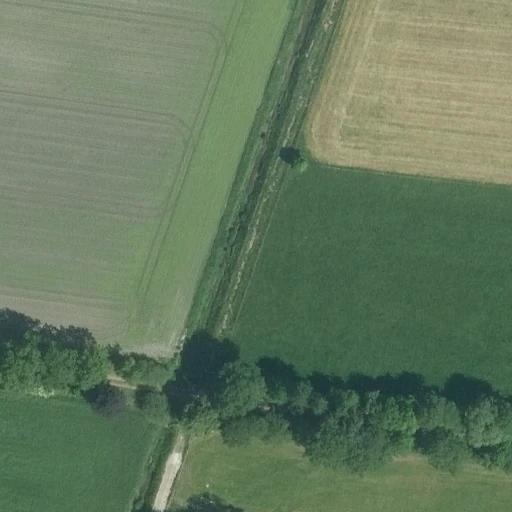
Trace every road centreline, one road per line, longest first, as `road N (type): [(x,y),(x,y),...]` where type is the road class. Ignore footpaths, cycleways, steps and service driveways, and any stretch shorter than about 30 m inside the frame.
road 1 (track): [(178,395),(511,438)]
road 2 (track): [(178,395),(0,369)]
road 3 (track): [(157,511),(199,397)]
